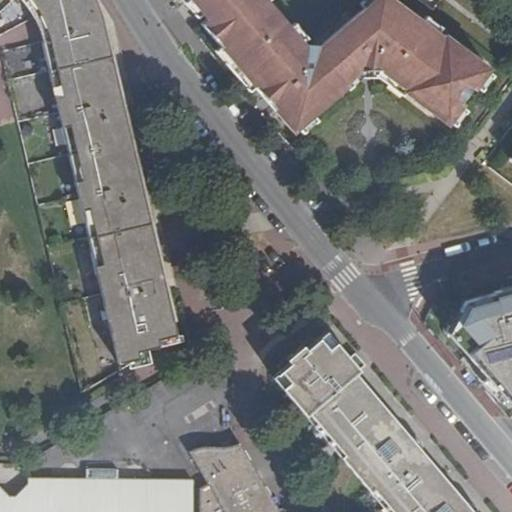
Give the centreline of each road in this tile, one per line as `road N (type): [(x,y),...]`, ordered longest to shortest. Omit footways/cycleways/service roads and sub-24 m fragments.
road 1 (residential): [(125,0),(160,60),(363,301)]
road 2 (residential): [(363,301),(511,469)]
road 3 (residential): [(363,301),(511,254)]
